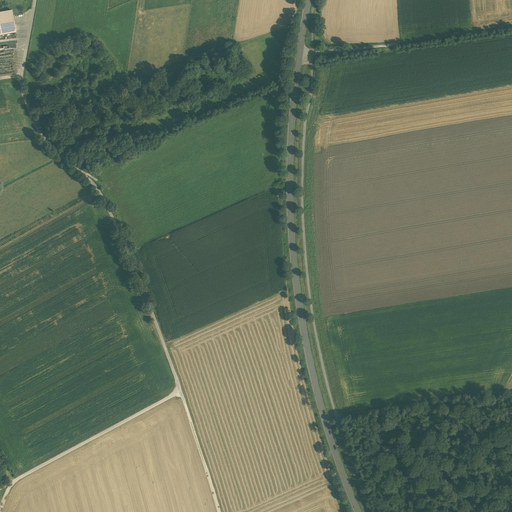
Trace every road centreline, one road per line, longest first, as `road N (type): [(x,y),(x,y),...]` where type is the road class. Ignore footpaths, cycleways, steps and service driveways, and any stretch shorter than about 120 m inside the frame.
road 1 (tertiary): [(309,0),(293,93),(293,255),(317,397),(357,511)]
road 2 (track): [(20,77),(37,133),(98,193),(182,392)]
road 3 (track): [(312,54),(511,26)]
road 4 (track): [(335,418),(508,390),(511,382)]
road 5 (track): [(182,392),(218,511)]
